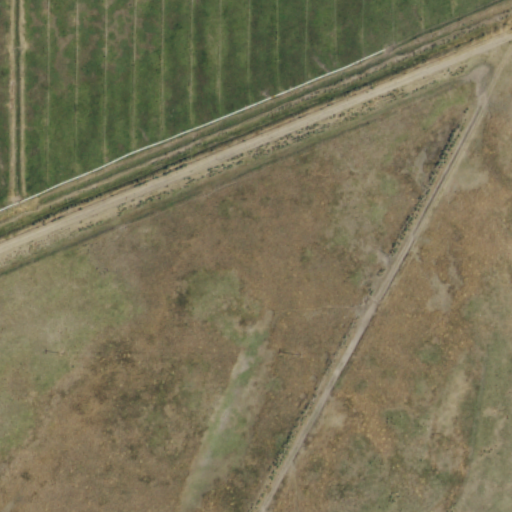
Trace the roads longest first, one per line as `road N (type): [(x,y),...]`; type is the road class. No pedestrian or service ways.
road 1 (track): [(511,34),(0,250)]
road 2 (track): [(251,511),(486,97),(477,49)]
